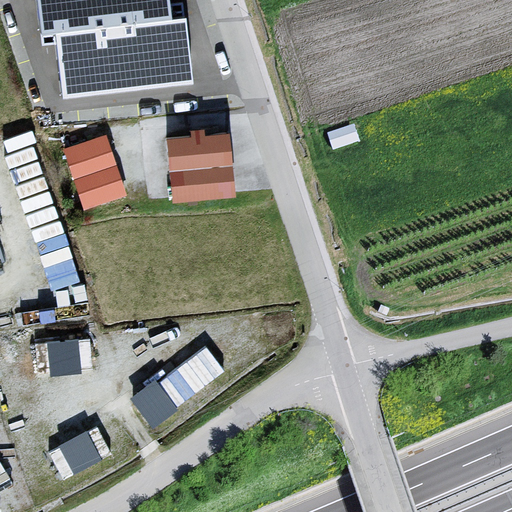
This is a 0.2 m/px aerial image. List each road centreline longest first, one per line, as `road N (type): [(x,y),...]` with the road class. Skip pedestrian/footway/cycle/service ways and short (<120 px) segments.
road 1 (residential): [(219,0),(343,367)]
road 2 (residential): [(97,511),(274,394),(343,367)]
road 3 (unclassified): [(343,367),(511,323)]
road 4 (motorway): [(511,443),(352,511)]
